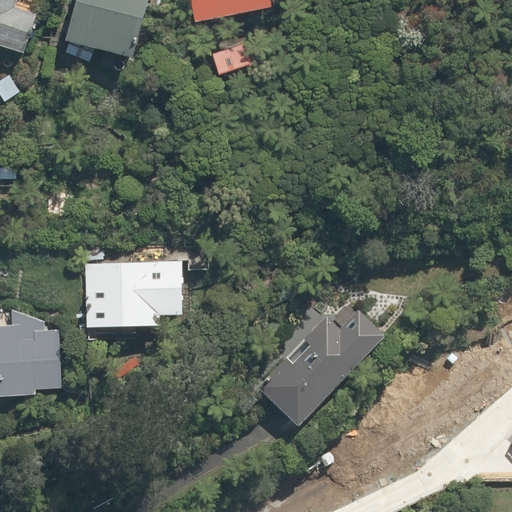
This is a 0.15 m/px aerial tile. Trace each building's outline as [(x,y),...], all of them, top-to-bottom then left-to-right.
[(12,14),(16,0),(0,0),(0,52),(20,58),(32,20),(12,14)] [(146,0),(70,0),(58,54),(130,70),(146,0)] [(261,0),(182,0),(184,25),(263,19),(261,0)] [(82,306),(87,306),(87,320),(82,320),(82,331),(152,333),(153,320),(176,321),(178,263),(84,261),(82,306)] [(302,424),(385,330),(351,300),(334,320),(322,310),(256,384),(302,424)] [(33,392),(54,393),(57,332),(39,332),(40,317),(0,315),(0,403),(33,405),(33,392)] [(428,422),(405,419),(392,428),(384,417),(365,431),(373,442),(330,473),(358,511),(373,511),(452,455),(428,422)]
